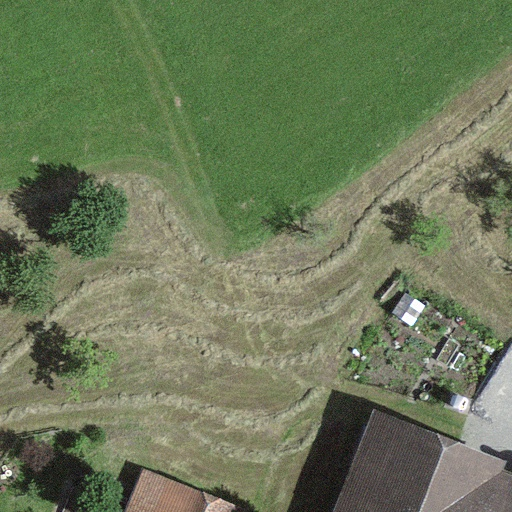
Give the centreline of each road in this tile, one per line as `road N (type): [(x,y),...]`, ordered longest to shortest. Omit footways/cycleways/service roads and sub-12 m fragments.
road 1 (track): [(0,429),(138,411),(338,410),(430,418),(511,438)]
road 2 (track): [(115,0),(196,167),(260,410)]
